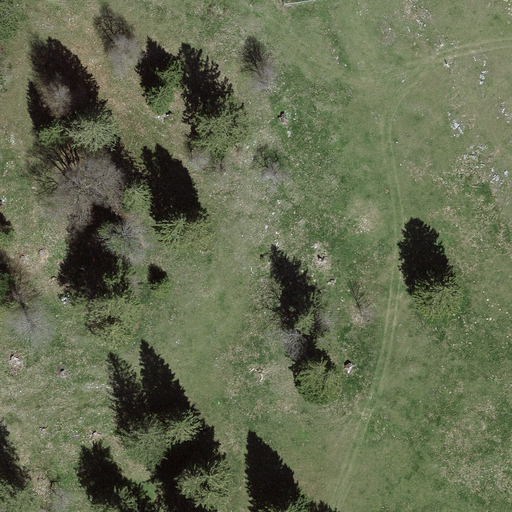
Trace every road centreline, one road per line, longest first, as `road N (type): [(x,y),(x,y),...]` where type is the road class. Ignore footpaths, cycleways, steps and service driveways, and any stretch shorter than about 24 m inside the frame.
road 1 (track): [(342,511),(407,305),(382,105),(447,65),(511,46)]
road 2 (track): [(217,0),(382,105)]
